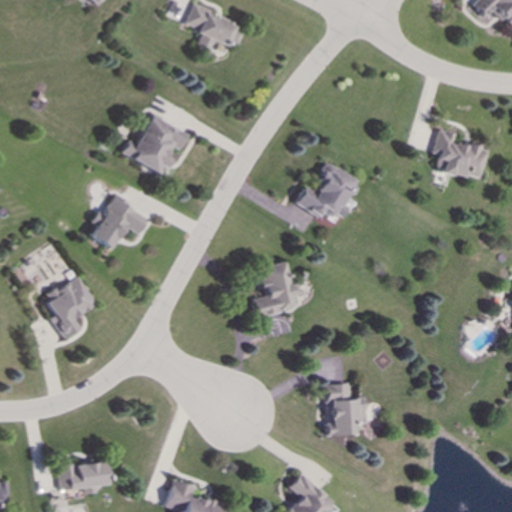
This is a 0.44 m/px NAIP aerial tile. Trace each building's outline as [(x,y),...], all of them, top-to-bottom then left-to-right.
[(511,0),(471,0),(466,5),(478,18),(486,10),(502,27),(511,17),(511,0)] [(179,26),(196,33),(191,45),(204,50),(207,41),(220,46),(222,41),(232,45),(237,32),(229,29),(231,23),(186,6),(179,26)] [(131,145),(123,141),(116,154),(156,175),(164,159),(160,156),(165,146),(174,150),(182,134),(145,115),(131,145)] [(473,181),(481,150),(447,142),(449,134),(432,130),(426,154),(433,155),(429,170),(473,181)] [(289,204),(311,217),(313,214),(323,219),(326,214),(334,218),(340,208),(338,207),(352,181),(321,164),(306,191),(298,187),(289,204)] [(117,226),(133,234),(141,218),(121,207),(123,203),(109,195),(98,215),(92,212),(86,223),(90,225),(83,237),(105,249),(117,226)] [(256,267),(258,279),(256,280),(259,297),(247,299),(250,316),(293,307),(290,294),(294,293),(292,284),(285,285),(280,262),(256,267)] [(91,304),(73,276),(39,297),(51,315),(46,319),(59,339),(75,328),(68,318),(91,304)] [(319,385),(322,436),(348,435),(348,425),(360,424),(359,398),(343,399),(342,384),(319,385)] [(101,485),(98,461),(52,467),(54,491),(78,488),(79,495),(90,493),(89,486),(101,485)] [(321,511),(319,510),(326,504),(297,473),(283,487),(294,498),(279,511),(321,511)] [(160,508),(175,511),(174,511),(216,511),(219,504),(199,498),(198,501),(185,497),(188,486),(167,480),(160,508)]
